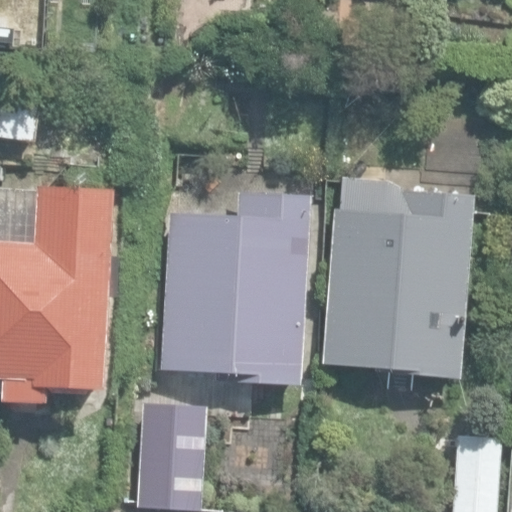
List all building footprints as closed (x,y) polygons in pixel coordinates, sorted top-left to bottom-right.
[(0,81),(0,136),(37,141),(47,67),(3,61),(0,81)] [(375,113),(375,83),(355,83),(354,112),(375,113)] [(403,376),(462,380),(475,195),(403,191),(387,182),(342,178),(339,209),(335,208),(323,366),(403,372),(403,376)] [(1,401),(47,403),(48,388),(104,390),(108,297),(119,298),(121,256),(112,255),(115,192),(0,186),(0,376),(2,377),(1,401)] [(228,375),(227,383),(302,388),(312,196),(239,192),(238,216),(168,212),(159,371),(228,375)] [(147,508),(192,511),(196,425),(151,423),(147,508)] [(454,511),(497,511),(502,436),(460,433),(454,511)]
